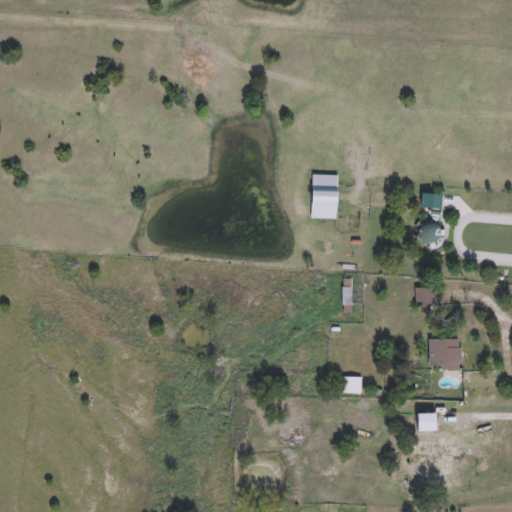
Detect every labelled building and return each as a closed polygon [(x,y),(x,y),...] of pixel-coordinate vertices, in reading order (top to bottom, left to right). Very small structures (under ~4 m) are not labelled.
[(339,175),(339,219),(311,219),(311,175),(339,175)] [(422,208),(422,194),(441,194),(441,208),(422,208)] [(415,287),(435,287),(436,308),(416,308),(415,287)] [(428,370),(428,339),(460,339),(460,370),(428,370)] [(361,394),(340,394),(340,377),(361,377),(361,394)] [(232,403),(232,414),(221,414),(221,403),(232,403)] [(418,414),(438,414),(438,431),(418,432),(418,414)] [(469,460),(469,472),(441,472),(441,443),(459,443),(459,460),(469,460)]
